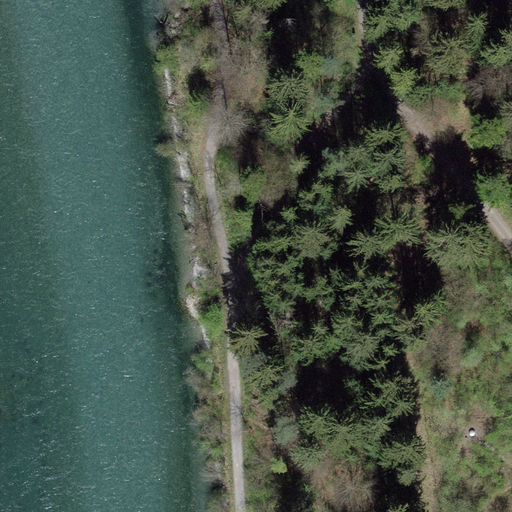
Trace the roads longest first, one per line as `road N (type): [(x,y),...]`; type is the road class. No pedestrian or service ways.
road 1 (track): [(403,83),(350,91),(227,281)]
road 2 (track): [(511,232),(487,185),(403,83),(367,0)]
